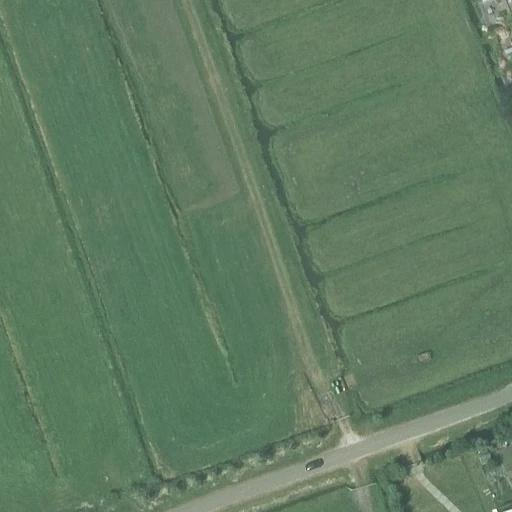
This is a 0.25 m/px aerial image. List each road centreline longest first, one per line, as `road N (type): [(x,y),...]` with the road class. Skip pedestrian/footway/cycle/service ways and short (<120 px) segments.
road 1 (track): [(192,0),(355,453)]
road 2 (unclassified): [(193,511),(511,398)]
